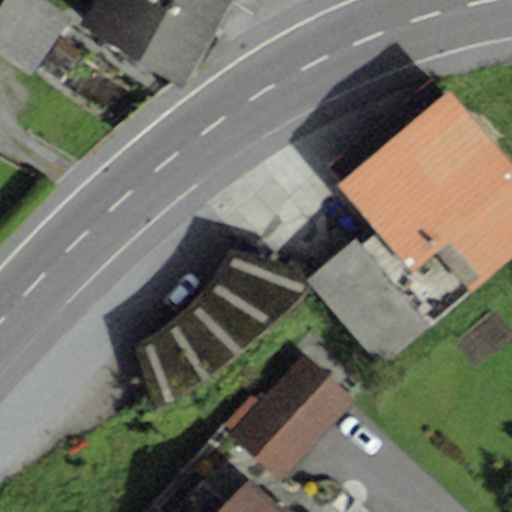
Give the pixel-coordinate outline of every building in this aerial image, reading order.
[(0,0),(0,45),(34,69),(64,26),(26,0),(0,0)] [(102,0),(88,24),(182,83),(229,1),(227,0),(102,0)] [(332,168),(350,190),(423,129),(417,117),(417,104),(433,87),(430,84),(332,168)] [(427,328),(511,254),(511,180),(433,87),(417,104),(417,117),(423,129),(350,190),(383,230),(397,246),(374,266),(360,250),(315,289),(381,367),(394,356),(427,328)] [(360,250),(374,266),(397,246),(383,230),(360,250)] [(134,348),(156,414),(204,395),(247,366),(283,330),(312,287),(232,252),(214,281),(191,308),(165,331),(134,348)] [(394,356),(406,371),(440,343),(427,328),(394,356)] [(259,411),(303,452),(350,401),(307,359),(259,411)] [(259,411),(239,434),(283,474),(303,452),(259,411)] [(270,511),(250,493),(233,511),(232,511),(270,511)] [(205,511),(232,511),(233,511),(218,499),(205,511)]
